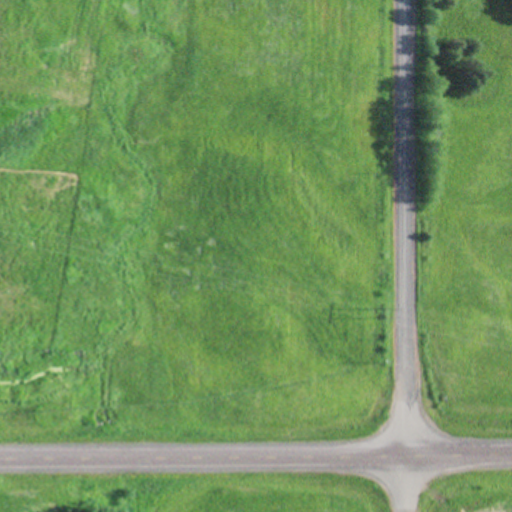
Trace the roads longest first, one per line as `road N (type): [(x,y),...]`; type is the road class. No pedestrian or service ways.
road 1 (primary): [(511,449),(0,455)]
road 2 (residential): [(409,0),(409,450)]
